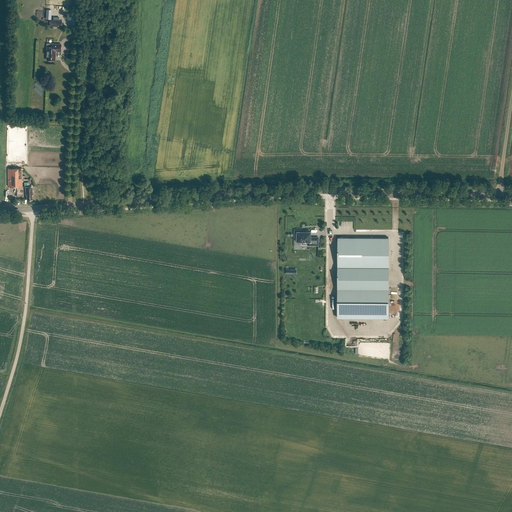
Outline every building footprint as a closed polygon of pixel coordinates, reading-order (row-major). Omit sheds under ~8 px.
[(73,25),(79,19),(73,13),(67,19),(73,25)] [(53,47),(47,47),(46,60),(55,60),(55,51),(60,51),(61,44),(53,44),(53,47)] [(8,168),(8,187),(22,187),(22,169),(8,168)] [(302,231),(295,230),(295,238),(297,238),(297,241),(308,241),(308,245),(318,245),(318,237),(310,237),(310,231),(302,231)] [(388,238),(338,237),(338,287),(388,287),(388,238)] [(451,238),(414,239),(414,317),(449,317),(451,238)] [(388,287),(338,287),(338,318),(388,318),(388,287)]
